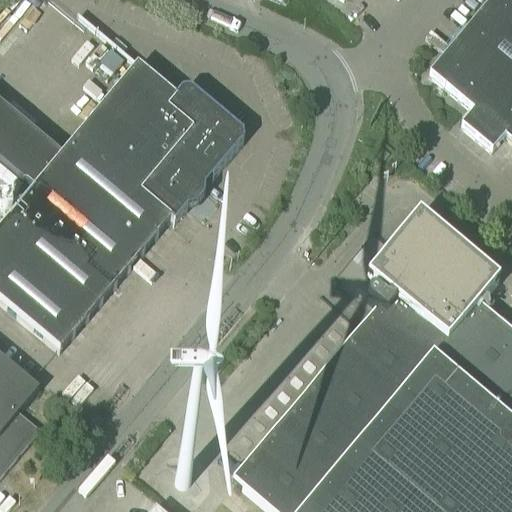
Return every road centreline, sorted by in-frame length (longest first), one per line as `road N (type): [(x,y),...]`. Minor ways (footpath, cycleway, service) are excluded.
road 1 (unclassified): [(65,511),(307,212),(335,141),(332,86)]
road 2 (unknown): [(511,271),(423,188),(404,180),(323,276),(302,275),(275,258)]
road 3 (unclassified): [(511,208),(430,140),(380,60)]
road 4 (unclassified): [(332,86),(292,47),(177,0)]
